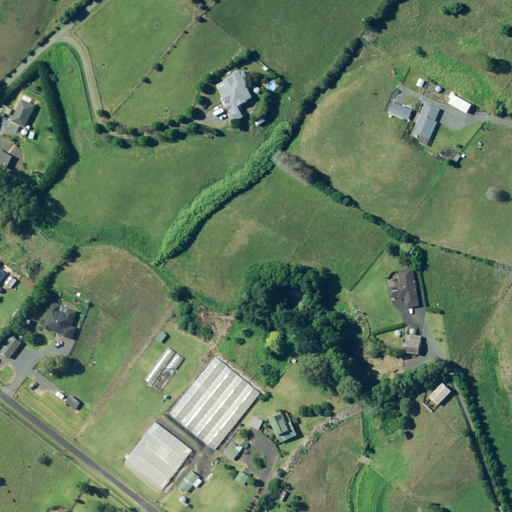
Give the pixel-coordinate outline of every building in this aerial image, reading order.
[(253,93),(242,71),(233,76),(233,77),(225,81),(227,86),(223,88),(230,103),(228,104),(231,111),(229,112),(234,123),(247,117),(243,109),(241,105),(255,99),(253,93)] [(473,105),(452,93),(450,98),(453,100),(451,104),(468,113),(473,105)] [(14,110),(11,114),(16,116),(10,128),(19,132),(22,125),(27,128),(38,102),(21,94),(14,110)] [(414,111),(396,102),(392,112),(410,120),(414,111)] [(441,111),(428,106),(416,133),(424,136),(421,143),(428,146),(438,122),(436,122),(441,111)] [(14,158),(0,150),(0,165),(8,170),(10,165),(14,158)] [(0,284),(9,273),(1,267),(0,268),(0,284)] [(420,306),(414,269),(399,271),(401,282),(397,283),(398,288),(391,289),(392,299),(399,298),(399,299),(406,298),(407,308),(420,306)] [(19,281),(13,277),(8,284),(13,289),(19,281)] [(79,312),(54,303),(44,328),(74,339),(78,329),(73,327),(79,312)] [(424,337),(411,335),(409,353),(421,355),(424,337)] [(23,343),(12,336),(1,351),(11,359),(23,343)] [(261,394),(218,358),(171,414),(215,450),(261,394)] [(453,391),(445,383),(432,397),(440,405),(453,391)] [(81,403),(72,396),(67,403),(76,410),(81,403)] [(289,424),(283,412),(270,418),(282,443),(299,435),(293,422),(289,424)] [(194,451),(157,422),(126,462),(162,491),(194,451)] [(241,453),(231,445),(224,453),(235,461),(241,453)] [(253,475),(245,469),(237,480),(245,486),(253,475)] [(204,481),(194,471),(180,485),(188,492),(195,485),(198,487),(204,481)]
